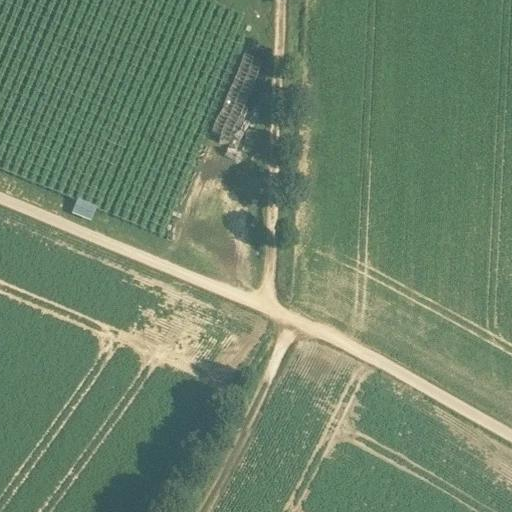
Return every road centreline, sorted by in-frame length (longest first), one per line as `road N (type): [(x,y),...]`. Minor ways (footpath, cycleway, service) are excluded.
road 1 (track): [(0,199),(309,327),(511,434)]
road 2 (track): [(295,0),(283,316)]
road 3 (track): [(210,511),(309,327)]
